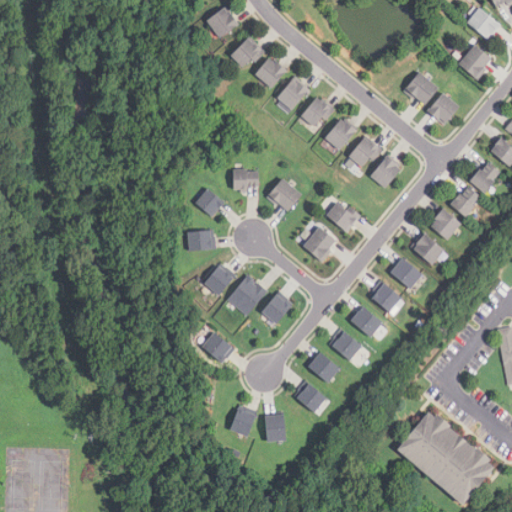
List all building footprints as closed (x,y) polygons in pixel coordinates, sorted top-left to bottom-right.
[(511,0),(511,4),(510,6),(508,3),(499,8),(493,0),(511,0)] [(208,21),(227,7),(240,24),(221,38),(208,21)] [(467,23),(480,9),(502,27),(489,42),(467,23)] [(253,59),(244,68),(232,56),(250,37),(266,53),(256,63),(253,59)] [(492,59),(484,69),(487,71),(478,81),(458,65),(475,46),(492,59)] [(289,71),(273,89),(256,74),(270,59),(274,61),(275,60),(289,71)] [(427,106),(417,97),(415,100),(404,92),(421,72),(439,88),(427,106)] [(310,91),(294,111),(279,99),(294,80),(298,84),(299,83),(310,91)] [(443,94),(459,108),(445,126),(428,113),(443,94)] [(336,111),(327,121),(323,118),(315,128),(302,117),(319,98),(330,108),(331,106),(336,111)] [(341,152),(326,139),(342,120),(347,124),(348,123),(358,132),(341,152)] [(489,151),(500,137),(511,147),(511,165),(510,168),(489,151)] [(363,168),(351,158),(366,139),(372,144),(373,143),(379,148),(363,168)] [(387,190),(372,177),(389,157),(399,166),(399,167),(403,171),(387,190)] [(468,179),(478,168),(482,171),(488,163),(500,173),(493,182),(495,183),(485,195),(468,179)] [(235,191),(235,171),(249,170),(249,173),(260,172),(260,188),(249,188),(249,193),(241,193),(241,191),(235,191)] [(267,199),(283,179),(304,196),(290,212),(280,204),(278,207),(267,199)] [(211,217),(224,201),(207,188),(195,203),(211,217)] [(450,206),(455,200),(453,198),(457,193),(459,195),(460,194),(462,196),(469,188),(480,197),(473,206),(475,208),(466,219),(450,206)] [(328,216),(339,204),(348,211),(351,207),(362,216),(348,234),(328,216)] [(443,210),(461,225),(447,242),(429,226),(443,210)] [(333,253),(324,263),(305,248),(321,228),(338,242),(330,251),(333,253)] [(214,230),(187,231),(188,250),(215,249),(214,230)] [(412,248),(423,233),(445,251),(433,266),(412,248)] [(390,272),(410,289),(422,273),(402,257),(390,272)] [(218,295),(236,274),(220,262),(203,282),(218,295)] [(246,315),(267,291),(247,274),(227,299),(246,315)] [(368,295),(393,315),(405,301),(380,280),(368,295)] [(293,303),(278,290),(261,311),(276,323),(293,303)] [(369,337),(382,322),(363,305),(350,320),(369,337)] [(329,345),(351,359),(362,343),(339,328),(329,345)] [(511,329),(511,384),(509,385),(499,331),(511,329)] [(234,346),(212,332),(201,348),(224,363),(234,346)] [(339,368),(320,351),(307,366),(327,382),(339,368)] [(293,395),(314,412),(326,397),(306,380),(293,395)] [(256,410),(237,405),(230,430),(248,436),(256,410)] [(285,440),(284,414),(264,415),(266,441),(285,440)] [(413,434),(416,431),(428,415),(434,420),(437,416),(450,427),(448,429),(459,439),(464,443),(475,452),(477,450),(489,461),(486,464),(493,469),(477,486),(474,490),(461,504),(400,450),(413,434)]
